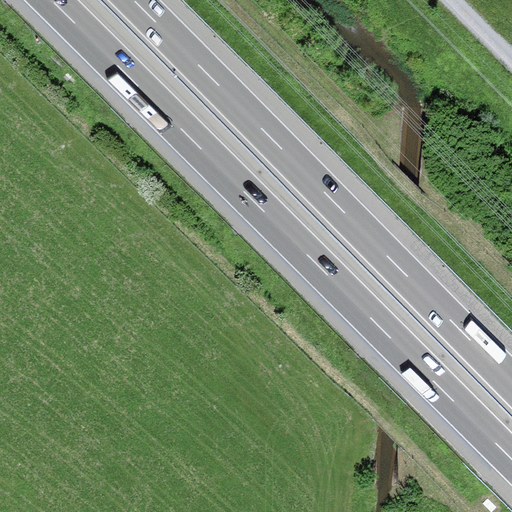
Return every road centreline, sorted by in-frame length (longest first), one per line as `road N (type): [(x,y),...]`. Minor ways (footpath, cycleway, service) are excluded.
road 1 (motorway): [(50,0),(511,460)]
road 2 (motorway): [(511,381),(134,0)]
